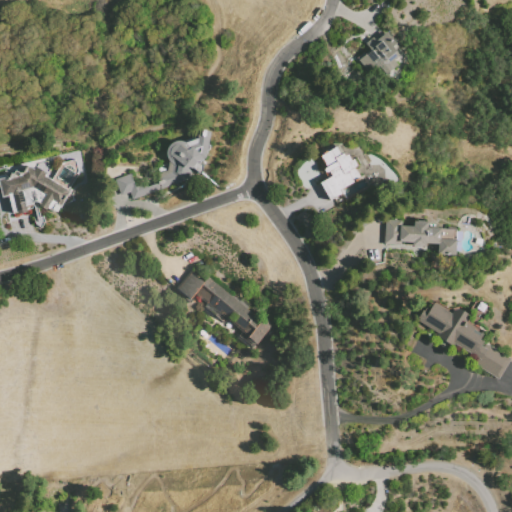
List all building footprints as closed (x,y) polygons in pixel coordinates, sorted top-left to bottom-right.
[(364,43),(371,36),(374,39),(384,30),(395,42),(391,46),(396,51),(390,53),(392,56),(389,59),(394,64),(385,73),(377,64),(367,73),(354,59),(362,52),(364,54),(370,49),(364,43)] [(131,198),(128,192),(119,194),(113,176),(130,172),(134,186),(144,182),(145,185),(159,181),(155,173),(166,169),(167,162),(164,158),(164,148),(169,142),(173,141),(181,140),(195,136),(196,131),(208,131),(204,157),(195,162),(202,164),(201,170),(198,176),(189,177),(184,180),(131,198)] [(316,156),(337,144),(343,155),(346,153),(349,160),(352,157),(356,164),(353,167),(358,176),(338,190),(340,193),(328,200),(317,181),(326,176),(316,156)] [(0,178),(8,175),(13,170),(17,172),(26,164),(33,168),(35,166),(44,173),(42,175),(49,179),(60,162),(73,158),(76,172),(66,188),(69,190),(59,206),(53,203),(51,211),(35,203),(29,204),(23,205),(25,211),(12,213),(6,195),(0,195),(0,178)] [(382,243),(383,220),(398,221),(398,226),(411,227),(412,221),(425,222),(424,227),(438,228),(437,238),(453,239),(452,252),(438,251),(438,243),(425,242),(424,246),(409,245),(411,241),(398,241),(397,244),(382,243)] [(187,270),(202,280),(207,275),(254,315),(259,320),(262,315),(271,324),(273,334),(268,341),(261,335),(251,348),(235,336),(241,329),(226,319),(223,323),(201,308),(204,302),(194,293),(189,300),(174,288),(187,270)] [(436,303),(452,313),(457,304),(479,317),(471,330),(483,337),(479,343),(511,363),(500,383),(476,368),(481,360),(419,322),(425,311),(430,314),(436,303)]
